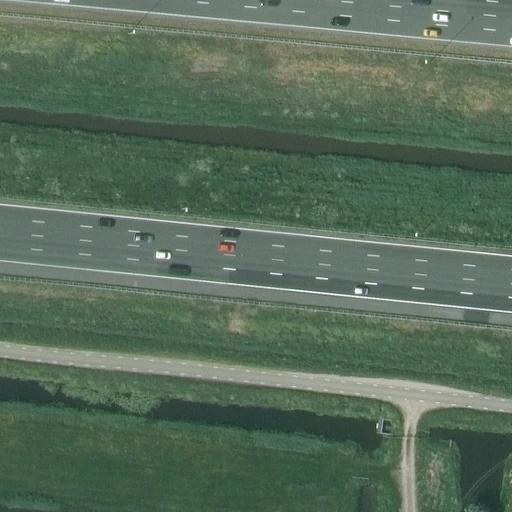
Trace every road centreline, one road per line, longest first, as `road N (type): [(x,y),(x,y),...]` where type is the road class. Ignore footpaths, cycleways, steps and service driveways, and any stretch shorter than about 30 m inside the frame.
road 1 (unclassified): [(511,409),(0,351)]
road 2 (motorway): [(0,234),(511,286)]
road 3 (motorway): [(511,23),(261,0)]
